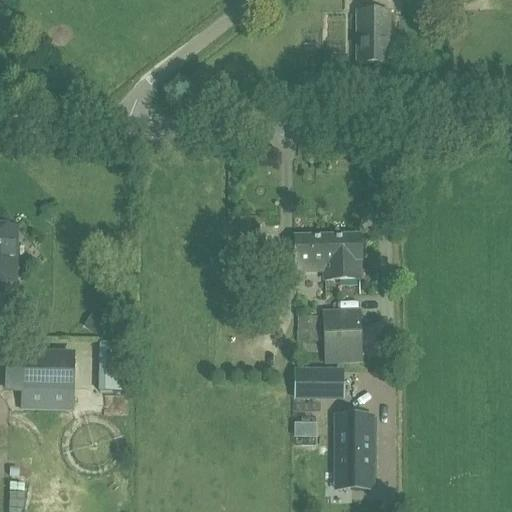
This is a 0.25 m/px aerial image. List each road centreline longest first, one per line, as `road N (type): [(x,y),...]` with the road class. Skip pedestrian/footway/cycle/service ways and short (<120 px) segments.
road 1 (tertiary): [(511,128),(121,127)]
road 2 (unknown): [(379,128),(404,511)]
road 3 (unclassified): [(121,127),(158,74),(252,0)]
road 4 (tertiary): [(121,127),(0,125)]
